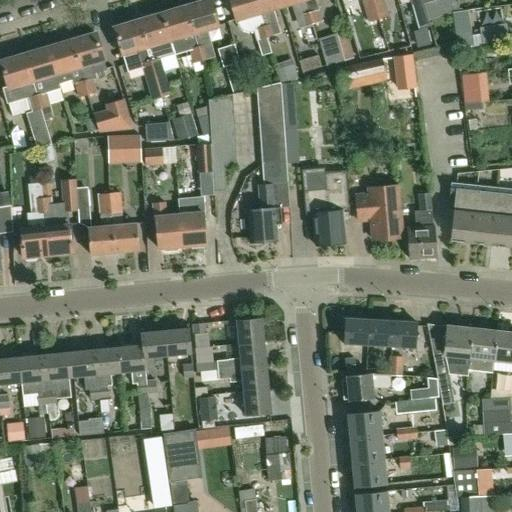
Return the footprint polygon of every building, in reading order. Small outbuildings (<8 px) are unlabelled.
[(214,58),(209,43),(205,28),(217,24),(209,0),(195,0),(194,1),(195,4),(194,4),(194,5),(185,8),(201,62),(214,58)] [(266,37),(255,0),(229,0),(236,20),(236,19),(238,24),(241,28),(244,30),(249,31),(252,30),(256,42),(257,42),(262,57),(271,54),(266,37)] [(273,9),(282,6),(280,0),(255,0),(266,37),(280,33),(273,9)] [(299,29),(312,25),(304,0),(280,0),(282,6),(292,3),(299,29)] [(304,0),(312,25),(323,22),(316,0),(304,0)] [(362,0),(369,23),(379,20),(372,0),(362,0)] [(372,0),(379,20),(390,17),(384,0),(372,0)] [(194,64),(201,62),(185,8),(177,10),(177,9),(161,14),(174,55),(190,50),(194,64)] [(160,59),(174,55),(161,14),(146,18),(147,19),(138,22),(161,98),(171,95),(160,59)] [(152,101),(161,98),(138,22),(130,24),(130,23),(114,28),(128,73),(142,69),(152,101)] [(437,46),(433,28),(414,32),(418,50),(437,46)] [(375,56),(368,32),(353,36),(360,60),(375,56)] [(93,73),(106,70),(102,59),(103,59),(95,33),(80,38),(80,39),(71,42),(88,96),(97,94),(93,80),(95,79),(93,73)] [(353,59),(346,33),(319,40),(326,66),(353,59)] [(80,98),(88,96),(71,42),(64,44),(63,43),(48,47),(59,84),(71,80),(73,85),(76,84),(80,98)] [(456,53),(454,45),(414,54),(416,62),(456,53)] [(59,84),(48,47),(32,52),(33,53),(24,56),(40,111),(49,108),(51,107),(47,93),(60,90),(59,84)] [(246,90),(236,48),(222,52),(232,93),(246,90)] [(36,148),(51,144),(43,120),(40,111),(24,56),(16,58),(16,57),(0,61),(0,62),(7,86),(2,88),(6,104),(8,104),(12,117),(25,113),(36,148)] [(322,68),(319,57),(299,62),(303,73),(322,68)] [(388,82),(383,60),(339,70),(344,92),(388,82)] [(295,65),(279,70),(283,82),(299,78),(295,65)] [(292,82),(280,83),(281,101),(282,113),(283,125),(284,131),(284,137),(285,142),(296,142),(292,82)] [(280,83),(256,88),(258,103),(281,101),(280,83)] [(232,94),(208,100),(208,111),(233,109),(232,94)] [(105,104),(108,117),(96,121),(99,132),(131,129),(122,99),(105,104)] [(259,115),(282,113),(281,101),(258,103),(259,115)] [(49,108),(40,111),(43,120),(52,118),(49,108)] [(209,123),(234,121),(233,109),(208,111),(209,123)] [(260,127),(283,125),(282,113),(259,115),(260,127)] [(196,135),(190,115),(172,121),(179,141),(196,135)] [(97,130),(94,119),(85,122),(88,133),(97,130)] [(210,134),(235,132),(234,121),(209,123),(210,134)] [(169,143),(164,125),(145,127),(146,145),(169,143)] [(284,137),(284,131),(283,125),(260,127),(261,139),(284,137)] [(210,145),(236,143),(235,132),(210,134),(210,145)] [(285,149),(285,145),(285,142),(284,137),(261,139),(261,151),(285,149)] [(211,156),(237,154),(236,143),(210,145),(211,156)] [(212,172),(212,167),(211,156),(210,145),(196,146),(198,173),(212,172)] [(162,149),(145,150),(146,167),(163,166),(162,149)] [(166,150),(167,172),(179,172),(178,149),(166,150)] [(262,163),(286,162),(285,149),(261,151),(262,163)] [(225,166),(238,165),(237,154),(211,156),(212,167),(225,166)] [(367,174),(365,154),(347,156),(350,176),(367,174)] [(290,207),(289,192),(286,162),(262,163),(264,185),(258,186),(260,209),(248,210),(250,243),(276,240),(275,225),(281,224),(280,208),(290,207)] [(213,191),(226,190),(225,166),(212,167),(212,172),(213,191)] [(323,187),(301,189),(304,214),(311,213),(314,244),(344,242),(341,210),(348,210),(344,169),(322,171),(323,187)] [(76,180),(61,181),(63,205),(63,212),(67,212),(79,211),(77,189),(76,180)] [(511,190),(456,184),(450,241),(451,236),(463,238),(463,243),(471,244),(472,238),(484,240),(484,245),(491,246),(492,241),(504,242),(504,247),(511,248),(511,246),(511,190)] [(372,240),(401,237),(397,185),(367,188),(368,198),(355,199),(357,221),(366,220),(366,213),(369,213),(372,240)] [(114,253),(112,225),(102,226),(92,227),(88,188),(77,189),(79,211),(79,224),(88,228),(90,255),(114,253)] [(0,270),(0,269),(0,234),(14,233),(8,193),(0,193),(0,270)] [(415,227),(406,227),(409,259),(437,258),(435,238),(433,238),(431,210),(430,193),(418,194),(420,211),(413,212),(415,227)] [(109,195),(112,225),(123,224),(120,194),(109,195)] [(101,215),(102,226),(112,225),(109,195),(99,196),(101,215)] [(183,246),(206,244),(203,213),(205,213),(203,196),(177,199),(179,215),(183,246)] [(68,226),(67,212),(63,212),(63,205),(53,206),(52,198),(42,199),(48,254),(56,253),(57,254),(73,253),(70,226),(68,226)] [(48,254),(42,199),(33,200),(34,213),(31,214),(33,230),(20,231),(23,258),(25,258),(25,261),(27,263),(36,262),(38,259),(37,256),(39,256),(39,255),(48,254)] [(136,201),(136,222),(149,222),(149,201),(136,201)] [(180,247),(183,246),(179,215),(166,217),(164,203),(152,204),(154,218),(155,218),(159,249),(163,249),(164,251),(165,253),(178,251),(180,249),(180,247)] [(136,223),(123,224),(112,225),(114,253),(138,251),(136,223)] [(239,345),(263,342),(261,318),(236,320),(239,345)] [(367,344),(368,320),(344,319),(342,343),(367,344)] [(390,345),(391,322),(368,320),(367,344),(390,345)] [(416,323),(391,322),(390,345),(414,347),(416,323)] [(205,323),(193,324),(194,334),(205,333),(205,323)] [(466,370),(471,328),(432,324),(432,328),(428,327),(443,406),(454,404),(449,374),(468,377),(469,371),(466,370)] [(494,361),(493,361),(496,331),(471,328),(466,370),(469,371),(493,374),(494,361)] [(167,356),(191,353),(189,329),(165,331),(167,356)] [(144,358),(167,356),(165,331),(140,333),(142,346),(144,358)] [(511,333),(496,331),(493,361),(494,361),(511,362),(511,333)] [(201,373),(201,372),(266,366),(263,342),(239,345),(240,359),(197,363),(198,373),(201,373)] [(142,430),(151,429),(148,394),(147,382),(147,381),(144,358),(142,346),(118,348),(120,372),(131,371),(133,384),(137,384),(142,430)] [(112,385),(111,373),(120,372),(118,348),(94,350),(99,398),(109,397),(108,386),(112,385)] [(99,398),(94,350),(71,353),(73,377),(85,376),(86,389),(89,389),(90,399),(99,398)] [(71,397),(70,390),(69,378),(68,378),(66,353),(42,356),(47,403),(57,402),(56,399),(71,397)] [(37,404),(47,403),(42,356),(19,358),(21,382),(22,395),(36,394),(37,404)] [(402,357),(390,356),(389,374),(401,376),(402,357)] [(0,384),(21,382),(19,358),(0,359),(0,384)] [(355,372),(354,359),(345,360),(346,373),(355,372)] [(194,376),(192,364),(183,365),(184,377),(194,376)] [(243,391),(268,389),(266,366),(201,372),(201,373),(202,381),(230,378),(230,383),(242,381),(243,391)] [(389,385),(389,375),(370,374),(346,376),(347,387),(342,387),(344,399),(349,399),(349,400),(373,398),(372,386),(387,389),(389,385)] [(439,398),(437,380),(427,379),(428,389),(410,391),(411,401),(439,398)] [(156,380),(147,381),(147,382),(148,394),(157,393),(156,380)] [(246,416),(271,413),(268,389),(243,391),(246,416)] [(0,408),(8,408),(7,395),(0,395),(0,408)] [(216,419),(214,398),(199,399),(202,429),(214,427),(213,419),(216,419)] [(508,398),(480,400),(481,411),(509,410),(508,398)] [(402,402),(404,414),(436,411),(435,399),(402,402)] [(482,424),(510,422),(509,410),(481,411),(482,424)] [(381,436),(379,411),(347,414),(349,439),(381,436)] [(104,433),(102,417),(93,418),(94,434),(104,433)] [(45,437),(43,418),(29,419),(31,438),(45,437)] [(25,437),(24,420),(7,421),(8,438),(25,437)] [(483,436),(510,434),(510,422),(482,424),(483,436)] [(262,424),(236,427),(237,438),(263,436),(262,424)] [(75,436),(74,428),(65,429),(65,427),(52,428),(52,438),(75,436)] [(196,430),(164,435),(170,483),(174,507),(190,505),(187,480),(202,478),(196,430)] [(383,459),(381,436),(349,439),(352,462),(383,459)] [(286,438),(265,439),(268,480),(291,478),(289,453),(287,454),(286,438)] [(42,463),(40,443),(25,445),(27,464),(42,463)] [(474,467),(472,446),(452,448),(453,459),(453,468),(454,468),(474,467)] [(0,471),(14,469),(11,456),(0,458),(0,471)] [(398,457),(399,469),(410,468),(409,456),(398,457)] [(386,484),(383,459),(352,462),(354,487),(386,484)] [(455,471),(456,485),(458,498),(484,496),(492,496),(492,491),(493,491),(491,469),(478,470),(455,471)] [(425,503),(425,507),(425,511),(442,511),(460,511),(458,498),(456,485),(440,487),(442,501),(425,503)] [(173,511),(169,486),(157,487),(160,511),(173,511)] [(254,490),(239,492),(240,502),(244,501),(255,500),(254,490)] [(388,511),(386,491),(355,494),(356,511),(388,511)] [(479,511),(479,499),(461,499),(461,511),(479,511)] [(244,501),(245,511),(256,511),(255,500),(244,501)] [(92,511),(91,503),(78,505),(78,511),(92,511)]
